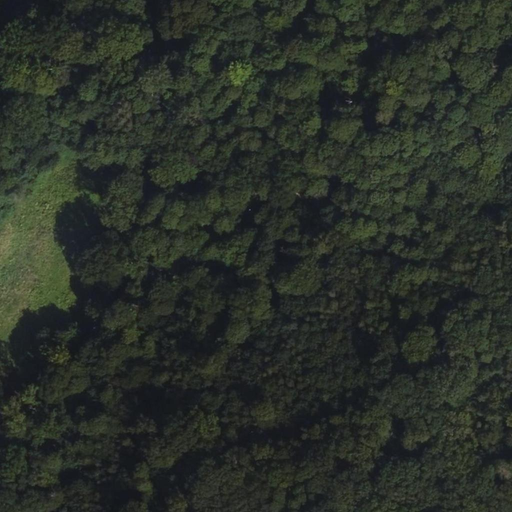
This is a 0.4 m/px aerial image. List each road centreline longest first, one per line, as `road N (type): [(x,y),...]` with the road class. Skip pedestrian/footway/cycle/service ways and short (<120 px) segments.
road 1 (track): [(0,404),(84,327),(159,185)]
road 2 (track): [(159,185),(166,126),(162,0)]
